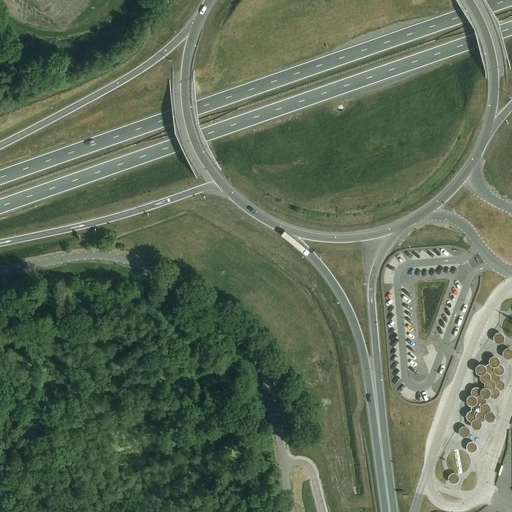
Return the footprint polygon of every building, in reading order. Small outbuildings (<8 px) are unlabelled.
[(495,332),(494,334),(493,336),(494,338),(495,340),(496,342),(498,342),(501,342),(502,341),(504,339),(504,337),(504,335),(503,333),(502,332),(500,331),(498,331),(495,332)] [(504,348),(503,350),(502,352),(503,354),(504,356),(505,357),(508,358),(509,358),(511,357),(511,355),(511,348),(509,347),(507,347),(505,348),(504,348)] [(470,420),(471,420),(471,422),(471,423),(471,425),(474,427),(476,428),(478,428),(480,427),(481,425),(482,424),(482,422),(482,420),(484,419),(485,418),(487,419),(489,420),(491,420),(493,419),(494,418),(495,416),(495,414),(494,412),(493,410),(491,409),(491,406),(490,404),(488,402),(486,401),(486,400),(487,399),(486,398),(486,397),(487,397),(488,396),(489,395),(490,395),(491,396),(493,397),(495,397),(497,396),(499,394),(500,391),(499,389),(502,388),(504,386),(505,384),(504,381),(502,379),(500,378),(500,376),(499,374),(501,373),(503,372),(504,370),(505,368),(504,366),(502,363),(501,363),(500,363),(500,359),(499,357),(497,355),(495,355),(493,355),(491,355),(490,357),(489,358),(489,359),(489,363),(488,363),(487,363),(486,364),(485,365),(484,363),(483,363),(481,362),(479,362),(478,363),(476,364),(476,366),(475,368),(476,370),(476,372),(478,373),(480,373),(480,375),(480,376),(480,378),(481,379),(483,380),(485,381),(484,383),(485,385),(482,386),(481,388),(478,386),(477,386),(476,386),(474,386),(473,387),(471,389),(471,391),(471,393),(469,394),(467,396),(466,399),(467,401),(468,404),(471,405),(471,407),(471,409),(470,409),(468,410),(467,411),(467,413),(466,414),(466,416),(467,418),(468,419),(470,420)] [(461,427),(459,428),(459,430),(459,432),(460,434),(462,436),(464,436),(466,436),(468,435),(469,434),(470,432),(470,429),(469,427),(467,426),(465,425),(463,426),(461,427)] [(468,442),(467,443),(466,445),(466,448),(467,450),(469,451),(471,452),(473,451),(475,450),(477,449),(477,447),(477,445),(476,443),(474,441),(472,441),(470,441),(468,442)] [(450,473),(449,475),(448,477),(448,479),(449,481),(451,482),(453,483),(455,483),(457,482),(459,480),(459,478),(459,476),(458,474),(456,472),(454,472),(452,472),(450,473)]
